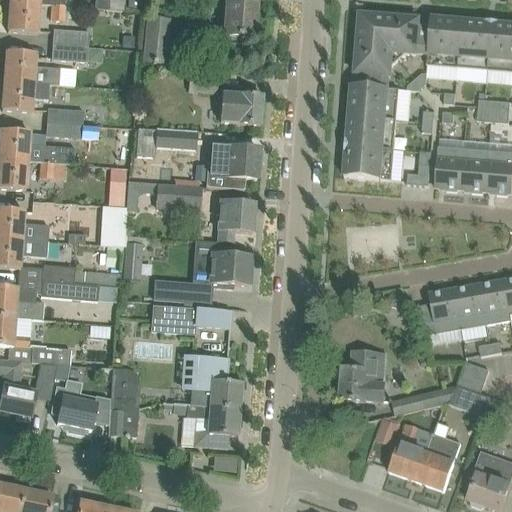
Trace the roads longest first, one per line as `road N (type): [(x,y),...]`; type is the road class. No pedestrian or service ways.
road 1 (unclassified): [(267,504),(0,445)]
road 2 (unclassified): [(280,296),(511,265)]
road 3 (unclassified): [(511,215),(287,193)]
road 4 (unclassified): [(287,193),(308,0)]
road 5 (unclassified): [(268,479),(280,296)]
